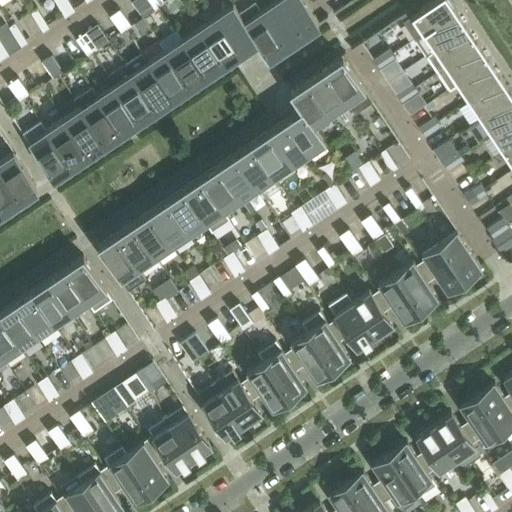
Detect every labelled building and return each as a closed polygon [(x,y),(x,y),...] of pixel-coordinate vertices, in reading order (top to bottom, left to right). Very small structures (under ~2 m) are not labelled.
[(56,0),(65,13),(74,6),(70,0),(56,0)] [(284,42),(256,0),(253,0),(239,10),(233,1),(233,2),(256,36),(255,37),(267,54),(284,42)] [(301,31),(280,0),(271,0),(262,7),(257,0),(256,0),(284,42),(301,31)] [(306,0),(280,0),(301,31),(319,19),(306,0)] [(416,36),(457,9),(451,0),(431,0),(404,19),(416,36)] [(256,36),(233,2),(216,13),(239,48),(255,37),(256,36)] [(43,27),(48,23),(37,7),(32,11),(43,27)] [(116,11),(127,27),(132,24),(121,8),(116,11)] [(427,53),(468,26),(457,9),(416,36),(427,53)] [(127,27),(116,11),(111,14),(122,30),(127,27)] [(199,24),(222,59),(239,48),(216,13),(199,24)] [(21,42),(27,38),(16,21),(10,25),(21,42)] [(222,59),(199,24),(182,36),(205,70),(222,59)] [(438,70),(480,43),(468,26),(427,53),(438,70)] [(165,47),(188,82),(205,70),(182,36),(177,28),(160,40),(165,47)] [(82,34),(93,50),(98,46),(87,30),(82,34)] [(93,50),(82,34),(77,37),(88,53),(93,50)] [(0,54),(1,55),(9,50),(0,37),(0,54)] [(450,87),(491,60),(480,43),(438,70),(450,87)] [(382,51),(389,62),(397,56),(390,46),(382,51)] [(148,59),(171,93),(188,82),(165,47),(148,59)] [(389,62),(382,51),(374,57),(381,67),(389,62)] [(48,57),(59,73),(64,69),(53,53),(48,57)] [(343,55),(326,67),(349,101),(366,89),(343,55)] [(59,73),(48,57),(44,60),(54,76),(59,73)] [(131,70),(154,104),(171,93),(148,59),(131,70)] [(469,99),(502,76),(491,60),(450,87),(450,88),(458,83),(469,99)] [(309,78),(332,113),(349,101),(326,67),(309,78)] [(114,81),(137,116),(154,104),(131,70),(114,81)] [(15,79),(25,95),(30,92),(19,76),(15,79)] [(481,116),(511,94),(511,90),(502,76),(469,99),(481,116)] [(291,90),(301,105),(302,105),(326,141),(327,141),(316,124),(332,113),(309,78),(291,90)] [(25,95),(15,79),(10,83),(20,99),(25,95)] [(405,85),(412,95),(420,90),(413,80),(405,85)] [(97,93),(120,127),(137,116),(114,81),(97,93)] [(412,95),(405,85),(397,91),(404,101),(412,95)] [(120,127),(97,93),(80,104),(104,139),(120,127)] [(492,133),(511,119),(511,94),(481,116),(492,133)] [(63,115),(87,150),(104,139),(80,104),(63,115)] [(302,105),(301,105),(302,107),(286,118),(309,152),(326,141),(302,105)] [(428,119),(434,129),(442,124),(436,114),(428,119)] [(41,119),(70,161),(87,150),(63,115),(47,126),(42,118),(41,119)] [(309,152),(286,118),(269,129),(292,164),(309,152)] [(52,173),(70,161),(41,119),(23,130),(52,173)] [(434,129),(428,119),(420,125),(426,135),(434,129)] [(511,119),(492,133),(503,149),(511,143),(511,119)] [(252,141),(275,175),(292,164),(269,129),(252,141)] [(235,152),(259,187),(275,175),(252,141),(235,152)] [(511,162),(511,143),(503,149),(511,162)] [(382,150),(392,166),(397,163),(386,147),(382,150)] [(450,153),(457,163),(465,158),(458,148),(450,153)] [(14,149),(0,158),(0,166),(19,195),(37,183),(14,149)] [(218,163),(242,198),(259,187),(235,152),(218,163)] [(457,163),(450,153),(442,159),(449,169),(457,163)] [(365,162),(375,178),(380,174),(370,158),(365,162)] [(375,178),(365,162),(360,165),(370,181),(375,178)] [(202,175),(230,218),(231,217),(225,209),(242,198),(218,163),(202,175)] [(19,195),(0,166),(0,202),(3,206),(19,195)] [(185,186),(213,229),(230,218),(202,175),(185,186)] [(331,184),(341,200),(346,197),(336,181),(331,184)] [(473,187),(480,197),(488,192),(481,182),(473,187)] [(341,200),(331,184),(326,188),(336,204),(341,200)] [(168,198),(191,232),(207,221),(213,230),(213,229),(185,186),(168,198)] [(423,202),(412,186),(407,190),(418,206),(423,202)] [(480,197),(473,187),(465,192),(472,202),(480,197)] [(151,209),(174,243),(191,232),(168,198),(151,209)] [(401,217),(390,201),(385,204),(396,221),(401,217)] [(297,207),(308,223),(313,220),(302,204),(297,207)] [(308,223),(297,207),(292,210),(303,226),(308,223)] [(174,243),(151,209),(134,220),(157,255),(174,243)] [(385,232),(372,213),(363,219),(376,239),(385,232)] [(496,221),(503,231),(511,226),(504,216),(496,221)] [(134,220),(117,232),(140,266),(157,255),(134,220)] [(503,231),(496,221),(488,226),(495,236),(503,231)] [(263,230),(274,246),(279,242),(268,226),(263,230)] [(364,247),(350,227),(341,234),(354,254),(364,247)] [(457,228),(440,239),(464,275),(481,263),(457,228)] [(274,246),(263,230),(258,233),(269,249),(274,246)] [(140,266),(117,232),(99,244),(129,288),(147,276),(140,266)] [(427,255),(421,259),(432,276),(437,273),(446,287),(464,275),(440,239),(424,250),(427,255)] [(336,261),(325,245),(319,249),(330,265),(336,261)] [(229,252),(240,268),(245,265),(234,249),(229,252)] [(240,268),(229,252),(224,256),(235,272),(240,268)] [(84,254),(67,266),(95,308),(113,296),(84,254)] [(415,256),(396,269),(420,305),(438,293),(428,279),(432,276),(421,259),(418,261),(415,256)] [(320,277),(307,257),(297,263),(310,283),(320,277)] [(95,308),(67,266),(50,277),(73,311),(89,300),(95,309),(95,308)] [(383,284),(377,288),(389,305),(393,302),(403,316),(420,305),(396,269),(380,280),(383,284)] [(195,275),(206,291),(211,288),(200,272),(195,275)] [(292,291),(281,274),(275,278),(286,295),(292,291)] [(206,291),(195,275),(190,279),(201,294),(206,291)] [(73,311),(50,277),(33,288),(56,323),(73,311)] [(349,289),(347,290),(376,334),(394,322),(384,308),(389,305),(377,288),(374,290),(371,285),(354,297),(349,289)] [(56,323),(33,288),(16,300),(39,334),(56,323)] [(270,305),(259,289),(253,293),(264,309),(270,305)] [(359,346),(376,334),(347,290),(330,301),(339,314),(333,318),(345,335),(349,332),(359,346)] [(161,298),(172,314),(177,311),(166,295),(161,298)] [(172,314),(161,298),(156,301),(167,317),(172,314)] [(39,334),(16,300),(0,310),(0,312),(22,345),(39,334)] [(254,321),(241,301),(231,308),(245,327),(254,321)] [(341,338),(345,335),(333,318),(330,320),(322,307),(303,319),(309,327),(308,328),(332,364),(350,352),(341,338)] [(0,349),(5,357),(22,345),(0,312),(0,349)] [(232,336),(219,316),(209,322),(223,342),(232,336)] [(111,332),(122,347),(127,344),(116,328),(111,332)] [(315,375),(332,364),(308,328),(292,339),(295,343),(289,347),(301,364),(305,361),(315,375)] [(187,337),(201,357),(210,350),(197,331),(187,337)] [(122,347),(111,332),(107,335),(117,351),(122,347)] [(297,367),(301,364),(289,347),(286,349),(278,336),(259,349),(265,357),(264,357),(289,393),(306,381),(297,367)] [(201,357),(187,337),(181,341),(195,361),(201,357)] [(77,355),(88,370),(93,367),(82,351),(77,355)] [(88,370),(77,355),(72,358),(83,373),(88,370)] [(271,405),(289,393),(264,357),(248,368),(251,373),(246,377),(257,394),(261,391),(271,405)] [(143,366),(137,370),(151,390),(156,386),(143,366)] [(43,377),(54,393),(59,389),(49,374),(43,377)] [(253,397),(257,394),(246,377),(241,379),(238,375),(221,387),(245,422),(262,411),(253,397)] [(54,393),(43,377),(39,380),(49,396),(54,393)] [(125,379),(115,385),(129,405),(138,398),(125,379)] [(496,379),(478,391),(502,427),(511,420),(511,394),(509,390),(505,393),(496,379)] [(227,434),(245,422),(221,387),(203,399),(227,434)] [(470,417),(465,420),(477,437),(481,434),(484,439),(502,427),(478,391),(460,403),(470,417)] [(103,393),(93,400),(107,420),(116,413),(103,393)] [(10,400),(20,416),(25,412),(15,397),(10,400)] [(20,416),(10,400),(5,403),(15,419),(20,416)] [(166,413),(195,456),(212,444),(184,401),(166,413)] [(81,408),(72,414),(85,434),(94,428),(81,408)] [(452,409),(434,421),(458,456),(464,465),(482,453),(476,445),(480,442),(477,437),(465,420),(461,423),(452,409)] [(195,456),(166,413),(148,425),(153,432),(149,435),(163,457),(168,454),(177,468),(195,456)] [(426,446),(422,449),(433,466),(437,464),(441,468),(458,456),(434,421),(416,432),(426,446)] [(59,423),(50,429),(63,449),(72,443),(59,423)] [(163,457),(149,435),(128,449),(123,442),(122,443),(151,486),(169,474),(159,459),(163,457)] [(37,438),(28,444),(41,464),(51,457),(37,438)] [(408,438),(390,450),(420,494),(437,482),(429,469),(433,466),(422,449),(417,452),(408,438)] [(151,486),(122,443),(105,454),(109,461),(105,464),(119,486),(124,483),(133,497),(151,486)] [(419,495),(420,494),(390,450),(373,462),(382,476),(378,479),(389,496),(394,493),(397,498),(414,486),(419,495)] [(15,452),(6,459),(19,478),(29,472),(15,452)] [(119,486),(105,464),(101,467),(96,460),(78,472),(105,511),(111,511),(125,503),(115,489),(119,486)] [(511,489),(511,468),(510,465),(500,472),(511,489)] [(385,499),(389,496),(378,479),(373,482),(364,468),(346,479),(368,511),(375,511),(388,503),(385,499)] [(105,511),(78,472),(82,479),(61,494),(73,511),(105,511)] [(368,511),(346,479),(329,491),(338,505),(334,508),(336,511),(368,511)] [(497,502),(486,486),(481,490),(492,506),(497,502)] [(73,511),(61,494),(57,497),(52,490),(35,501),(41,511),(73,511)] [(463,511),(477,511),(466,495),(457,501),(463,511)] [(336,511),(334,508),(330,511),(320,497),(303,509),(304,511),(336,511)] [(41,511),(35,501),(34,502),(38,509),(33,511),(41,511)]
